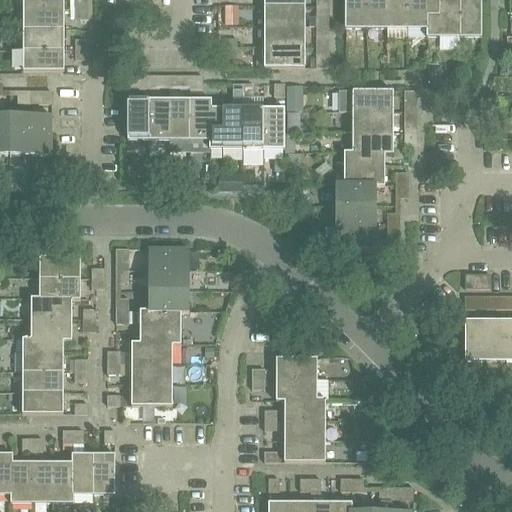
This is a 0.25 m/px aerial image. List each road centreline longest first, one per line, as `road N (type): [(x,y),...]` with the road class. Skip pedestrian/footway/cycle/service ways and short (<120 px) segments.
road 1 (residential): [(88,221),(89,96),(126,44),(182,36),(182,0)]
road 2 (residential): [(360,343),(453,253),(467,185),(467,120)]
road 3 (residential): [(224,458),(227,359),(238,317),(278,257)]
road 4 (residential): [(499,488),(360,343)]
road 5 (residential): [(278,257),(236,228),(201,220),(88,221)]
